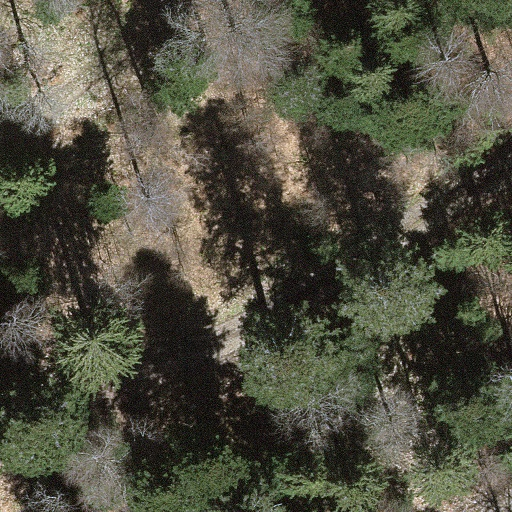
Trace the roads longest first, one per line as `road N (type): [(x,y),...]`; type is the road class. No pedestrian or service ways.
road 1 (track): [(511,162),(272,317),(180,365),(84,388),(0,395)]
road 2 (track): [(0,132),(167,0)]
